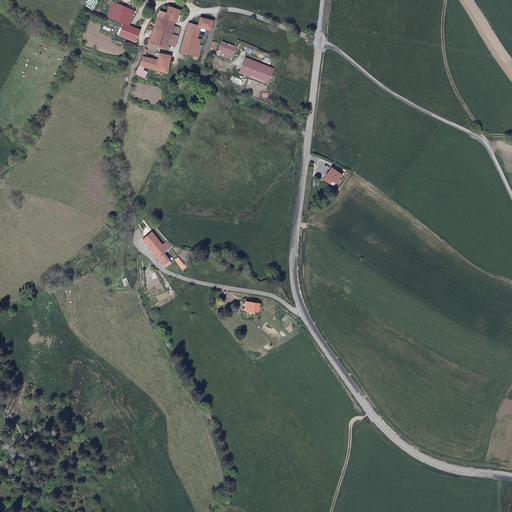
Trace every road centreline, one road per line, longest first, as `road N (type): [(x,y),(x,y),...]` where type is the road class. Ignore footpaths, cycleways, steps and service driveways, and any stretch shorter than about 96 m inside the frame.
road 1 (track): [(211,511),(223,492),(222,459),(143,291),(139,243)]
road 2 (secondary): [(303,312),(402,446),(439,464),(511,477)]
road 3 (secondary): [(319,40),(290,266),(303,312)]
road 4 (unclassified): [(511,188),(487,143),(385,90),(319,40)]
road 5 (residential): [(136,239),(163,270),(277,297),(303,312)]
road 6 (residential): [(174,61),(186,21),(199,12),(241,11),(319,40)]
